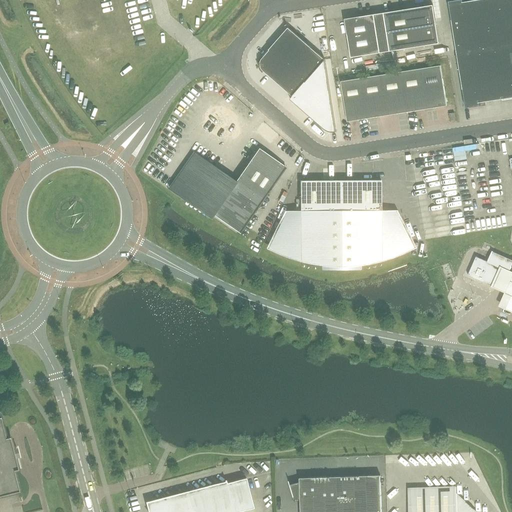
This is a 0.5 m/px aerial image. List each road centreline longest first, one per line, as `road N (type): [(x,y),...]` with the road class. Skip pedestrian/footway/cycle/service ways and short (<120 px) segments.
road 1 (primary): [(511,360),(318,324),(237,297),(120,240)]
road 2 (unclassified): [(511,128),(326,155),(238,83),(236,67)]
road 3 (tertiary): [(94,511),(66,401),(33,326)]
road 4 (unclassified): [(208,68),(193,72),(104,171)]
